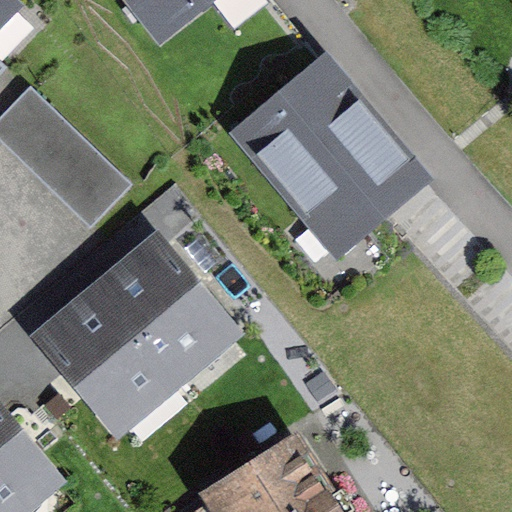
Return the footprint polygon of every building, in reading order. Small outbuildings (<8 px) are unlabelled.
[(0,0),(0,33),(17,17),(0,0)] [(104,0),(147,53),(213,0),(104,0)] [(327,42),(223,122),(326,255),(430,174),(327,42)] [(33,87),(0,122),(0,130),(89,215),(127,176),(33,87)] [(91,287),(173,389),(233,341),(152,239),(91,287)] [(173,389),(91,287),(30,336),(112,438),(173,389)] [(0,413),(0,511),(25,511),(58,486),(0,413)] [(335,511),(292,444),(199,503),(204,511),(335,511)]
